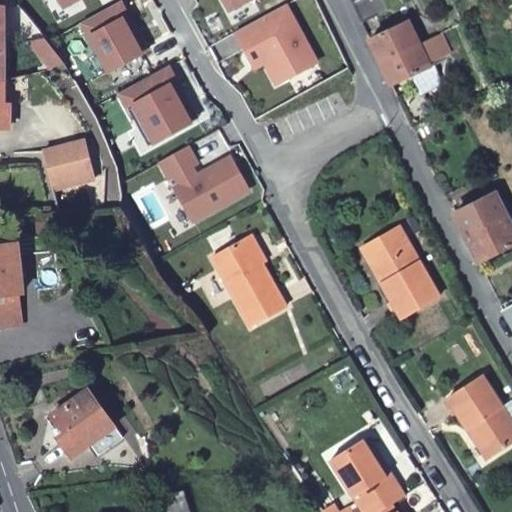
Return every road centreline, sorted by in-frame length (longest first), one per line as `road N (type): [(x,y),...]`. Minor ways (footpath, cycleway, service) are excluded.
road 1 (residential): [(388,108),(312,149),(297,162),(285,197),(297,232),(462,511)]
road 2 (residential): [(388,108),(511,350)]
